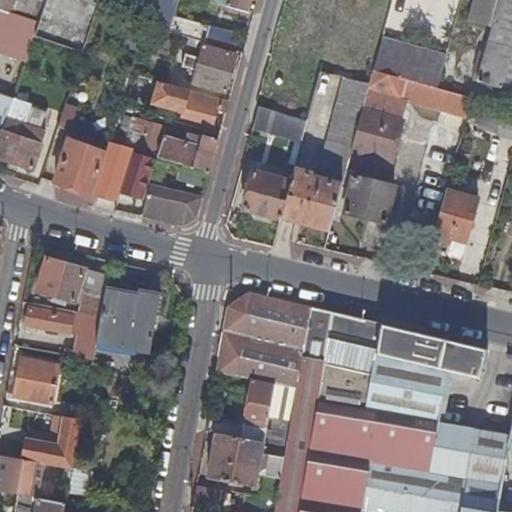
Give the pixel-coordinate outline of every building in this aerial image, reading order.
[(47,0),(0,0),(0,53),(22,61),(31,36),(35,37),(47,0)] [(47,0),(35,37),(84,54),(101,3),(102,0),(47,0)] [(129,0),(102,0),(101,3),(126,11),(129,0)] [(141,0),(137,14),(139,15),(150,19),(155,0),(141,0)] [(155,0),(150,19),(147,27),(197,40),(236,51),(240,35),(173,17),(178,0),(155,0)] [(253,0),(228,0),(229,1),(226,0),(221,0),(221,2),(219,2),(219,5),(250,12),(253,0)] [(394,0),(393,3),(423,13),(428,0),(394,0)] [(494,26),(500,0),(473,0),(469,19),(494,26)] [(480,75),(478,81),(481,85),(507,92),(511,89),(511,0),(500,0),(494,26),(486,53),(480,75)] [(127,49),(139,53),(139,51),(147,27),(150,19),(139,15),(127,49)] [(383,40),(374,72),(405,80),(440,89),(448,58),(383,40)] [(187,55),(184,67),(198,71),(194,83),(228,93),(239,55),(205,46),(201,59),(187,55)] [(475,73),(480,75),(486,53),(481,52),(475,73)] [(349,74),(324,67),(322,75),(345,80),(328,140),(354,147),(364,111),(370,88),(371,85),(347,79),(349,74)] [(364,111),(354,147),(348,167),(387,178),(392,162),(393,162),(404,122),(400,121),(406,99),(443,109),(448,92),(440,89),(405,80),(374,72),(371,85),(370,88),(364,111)] [(218,109),(228,112),(230,101),(160,82),(154,103),(184,111),(183,116),(214,124),(218,109)] [(13,99),(1,134),(0,138),(0,158),(34,171),(46,133),(41,131),(47,113),(32,108),(33,106),(13,99)] [(66,106),(59,128),(71,133),(78,110),(66,106)] [(260,108),(256,124),(281,130),(286,115),(282,114),(260,108)] [(501,129),(506,115),(505,115),(482,108),(478,123),(501,129)] [(511,108),(508,108),(506,115),(501,129),(500,135),(511,138),(511,108)] [(127,148),(135,150),(140,151),(154,155),(162,126),(125,116),(122,128),(131,130),(127,148)] [(309,122),(299,119),(297,130),(306,132),(309,122)] [(210,174),(219,139),(204,135),(201,147),(165,138),(159,157),(210,174)] [(70,141),(55,184),(82,194),(93,196),(107,153),(70,141)] [(107,153),(93,196),(118,202),(123,187),(128,171),(134,153),(135,150),(127,148),(110,143),(107,153)] [(128,171),(123,187),(142,193),(152,158),(134,153),(128,171)] [(243,210),(282,221),(282,218),(290,189),(282,186),(283,181),(254,173),(243,210)] [(282,218),(331,232),(343,187),(295,173),(290,189),(282,218)] [(355,177),(346,214),(387,224),(396,187),(355,177)] [(479,202),(448,192),(435,235),(431,250),(448,255),(452,240),(467,244),(479,202)] [(149,196),(143,217),(185,227),(198,220),(201,208),(149,196)] [(411,251),(407,270),(425,274),(430,255),(411,251)] [(81,314),(101,318),(107,290),(109,277),(48,259),(38,292),(76,303),(79,292),(85,294),(81,314)] [(101,318),(93,363),(93,365),(147,374),(160,295),(139,292),(138,295),(107,290),(101,318)] [(499,511),(506,466),(511,436),(439,424),(449,373),(480,380),(488,351),(250,295),(230,310),(218,374),(253,381),(276,385),(297,388),(285,457),(281,479),(275,511),(499,511)] [(68,350),(66,357),(93,363),(101,318),(81,314),(32,305),(28,325),(71,334),(74,320),(84,322),(79,352),(68,350)] [(22,359),(15,398),(54,405),(61,367),(22,359)] [(246,425),(210,419),(208,433),(217,435),(265,443),(276,385),(253,381),(246,425)] [(65,407),(62,418),(82,422),(84,411),(65,407)] [(23,461),(45,465),(67,469),(74,470),(82,422),(62,418),(61,418),(60,423),(65,424),(60,449),(27,441),(23,461)] [(265,443),(217,435),(209,481),(256,489),(265,443)] [(266,476),(281,479),(285,457),(270,454),(266,476)] [(23,461),(3,457),(0,473),(0,484),(40,492),(45,465),(23,461)] [(65,476),(72,477),(74,470),(67,469),(65,476)] [(225,499),(197,494),(194,509),(210,511),(237,511),(239,506),(230,504),(229,507),(224,506),(225,499)] [(31,511),(65,511),(66,506),(29,498),(27,511),(31,511)]
